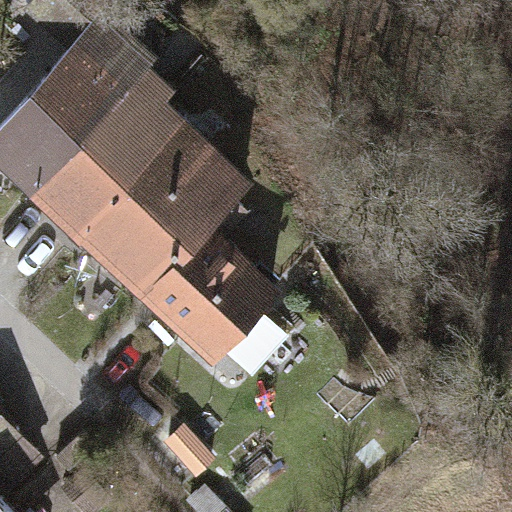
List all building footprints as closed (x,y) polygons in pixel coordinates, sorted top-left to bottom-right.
[(0,162),(29,189),(149,58),(158,49),(104,0),(27,0),(23,5),(65,43),(0,113),(0,162)] [(149,58),(29,189),(73,230),(184,110),(167,94),(176,83),(149,58)] [(184,110),(73,230),(136,287),(179,241),(184,245),(211,216),(252,172),(184,110)] [(279,279),(211,216),(184,245),(179,241),(136,287),(210,355),(279,279)] [(259,361),(299,323),(272,294),(232,332),(259,361)] [(0,490),(43,453),(0,402),(0,490)] [(97,511),(119,492),(88,459),(61,485),(86,511),(97,511)] [(0,511),(18,511),(0,491),(0,511)]
